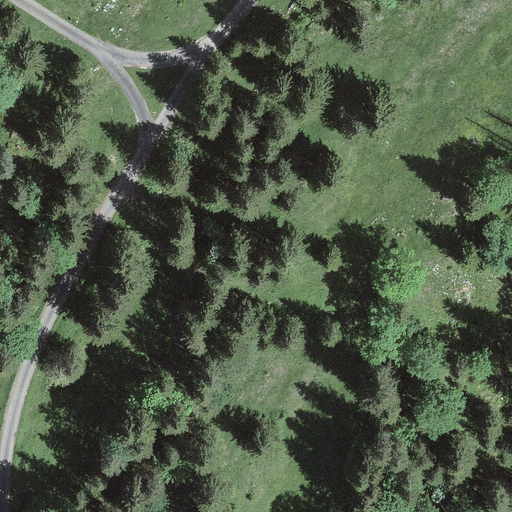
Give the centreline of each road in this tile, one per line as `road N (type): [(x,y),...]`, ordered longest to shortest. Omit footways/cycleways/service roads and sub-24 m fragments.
road 1 (track): [(18,0),(122,75),(152,146),(68,285),(31,371),(4,479),(4,511)]
road 2 (track): [(249,0),(208,47),(152,146)]
road 3 (track): [(74,36),(132,57),(208,47)]
